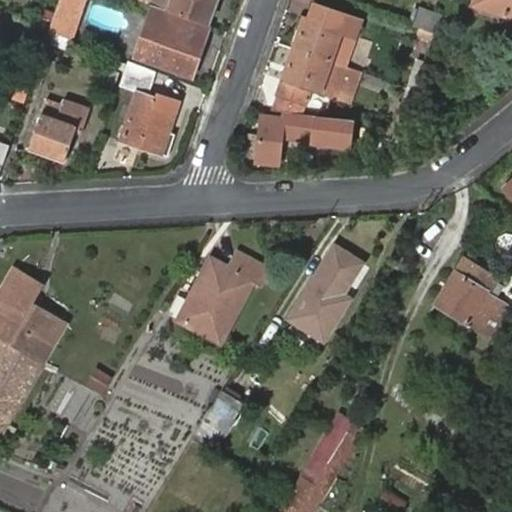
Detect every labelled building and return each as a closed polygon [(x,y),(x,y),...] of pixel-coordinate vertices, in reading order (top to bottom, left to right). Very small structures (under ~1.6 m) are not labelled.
[(60,0),(51,26),(51,29),(72,36),(84,0),(60,0)] [(169,10),(208,25),(216,0),(152,0),(151,4),(153,5),(169,10)] [(511,11),(511,0),(475,0),(474,4),(478,5),(499,13),(508,16),(509,11),(511,11)] [(295,47),(295,48),(330,60),(345,65),(351,45),(337,40),(341,30),(338,29),(341,21),(343,14),(314,4),(308,19),(305,18),(302,29),(299,28),(293,46),(295,47)] [(193,65),(208,25),(169,10),(153,5),(135,56),(171,69),(190,76),(193,65)] [(412,25),(442,35),(448,16),(418,7),(412,25)] [(355,35),(341,30),(337,40),(351,45),(355,35)] [(330,60),(295,48),(284,79),(279,94),(305,103),(310,88),(320,91),(332,95),(337,96),(347,66),(345,65),(330,60)] [(409,88),(422,92),(432,64),(418,59),(409,88)] [(128,62),(125,72),(120,85),(138,92),(122,141),(160,154),(169,131),(174,115),(154,108),(157,99),(148,96),(156,72),(128,62)] [(398,120),(413,121),(422,92),(409,88),(398,120)] [(305,103),(279,94),(273,111),(302,113),(305,103)] [(62,104),(47,99),(41,114),(31,143),(29,149),(42,154),(64,162),(65,159),(77,128),(84,130),(91,110),(64,100),(62,104)] [(257,162),(279,164),(284,119),(262,117),(253,115),(239,160),(257,162)] [(336,246),(290,319),(324,340),(350,299),(343,295),(362,263),(336,246)] [(198,296),(184,323),(221,342),(252,281),(259,286),(268,269),(238,253),(230,268),(211,258),(193,293),(198,296)] [(0,329),(3,331),(0,336),(0,355),(11,362),(18,350),(42,364),(64,326),(30,306),(42,284),(15,268),(0,294),(0,329)] [(497,307),(501,301),(489,292),(456,271),(436,304),(469,324),(469,323),(482,331),(490,319),(499,324),(506,313),(497,307)] [(179,319),(184,323),(198,296),(193,293),(179,319)] [(510,306),(501,301),(497,307),(506,313),(510,306)] [(11,362),(0,355),(0,436),(1,437),(42,364),(18,350),(11,362)] [(88,383),(104,394),(113,378),(97,368),(88,383)] [(244,402),(223,390),(193,438),(214,450),(244,402)] [(346,426),(359,435),(364,427),(351,419),(340,412),(335,420),(346,426)] [(280,511),(312,511),(359,435),(346,426),(335,420),(280,511)] [(485,444),(494,450),(509,431),(501,424),(485,444)] [(438,466),(419,456),(412,469),(431,480),(438,466)] [(459,511),(475,488),(452,479),(434,507),(442,511),(446,511),(449,508),(455,511),(459,511)] [(402,511),(409,501),(387,489),(381,500),(401,511),(402,511)]
